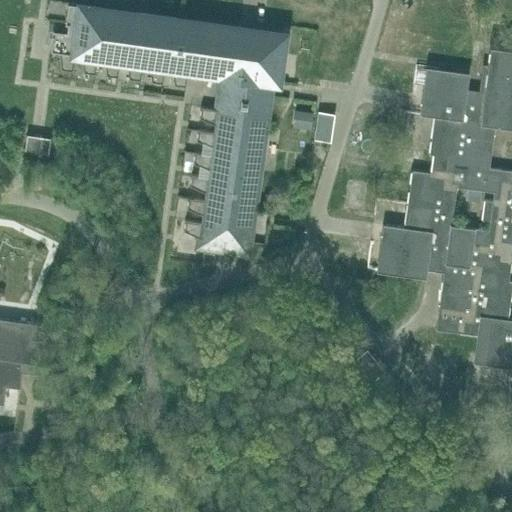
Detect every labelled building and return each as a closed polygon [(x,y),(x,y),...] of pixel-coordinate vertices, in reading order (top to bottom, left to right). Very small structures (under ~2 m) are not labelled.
[(284,32),(262,29),(240,26),(67,2),(64,23),(67,24),(66,31),(53,30),(50,50),(58,51),(61,67),(61,68),(72,70),(72,69),(74,54),(81,55),(83,70),(83,71),(94,73),(97,57),(104,58),(106,73),(106,74),(117,76),(119,60),(126,61),(128,76),(128,78),(140,79),(142,63),(149,64),(151,79),(151,81),(162,82),(164,66),(171,67),(174,83),(174,84),(184,85),(185,85),(187,69),(215,73),(215,77),(219,77),(217,107),(205,106),(205,107),(201,106),(199,117),(200,118),(215,124),(214,131),(198,129),(196,140),(197,140),(211,146),(210,154),(194,151),(193,163),(194,163),(208,169),(207,176),(191,174),(190,185),(191,185),(205,191),(204,199),(188,196),(187,208),(188,208),(202,214),(201,221),(185,219),(183,230),(185,231),(199,237),(198,245),(247,252),(249,242),(271,81),(278,82),(284,32)] [(511,169),(485,166),(490,123),(511,125),(511,47),(489,44),(483,91),(466,88),(467,80),(451,78),(452,73),(428,70),(425,95),(436,96),(428,153),(432,154),(430,172),(411,169),(403,225),(385,223),(379,268),(404,272),(405,267),(443,272),(435,328),(476,334),(474,354),(489,356),(489,361),(511,363),(511,338),(505,337),(511,280),(508,280),(510,261),(511,261),(511,169)] [(333,113),(331,112),(317,110),(312,138),(328,140),(333,113)] [(50,137),(27,134),(24,150),(48,153),(50,137)] [(0,403),(3,404),(6,385),(20,387),(22,371),(36,373),(43,322),(0,316),(0,403)] [(386,373),(376,360),(368,351),(356,361),(374,383),(386,373)] [(65,421),(69,393),(53,391),(49,418),(65,421)]
